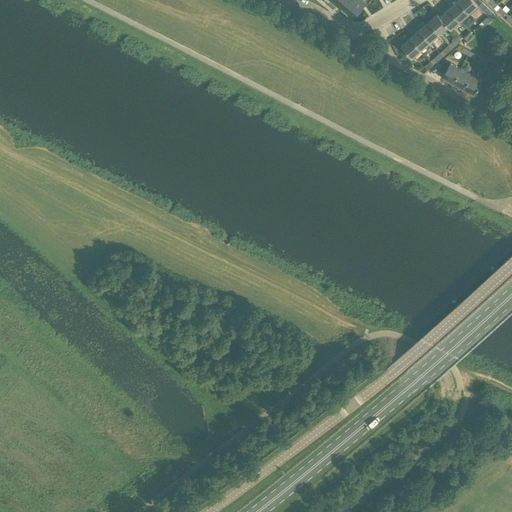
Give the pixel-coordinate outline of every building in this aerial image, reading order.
[(341,9),(349,0),(331,0),(341,9)] [(352,18),(366,3),(362,0),(349,0),(341,9),(352,18)] [(468,12),(458,0),(449,8),(460,20),(468,12)] [(457,0),(458,0),(468,12),(478,4),(473,0),(457,0)] [(477,6),(491,18),(495,13),(481,1),(477,6)] [(502,16),(506,13),(500,7),(496,11),(502,16)] [(460,20),(449,8),(440,16),(448,26),(447,26),(450,29),(460,20)] [(448,26),(440,16),(437,13),(428,21),(439,34),(447,26),(448,26)] [(485,25),(491,20),(488,16),(481,21),(485,25)] [(439,34),(428,21),(419,29),(429,42),(439,34)] [(475,33),(482,28),(478,24),(472,30),(475,33)] [(419,29),(409,37),(420,50),(429,42),(419,29)] [(467,41),(473,36),(469,32),(463,37),(467,41)] [(420,50),(409,37),(400,45),(411,58),(420,50)] [(451,42),(454,46),(460,41),(457,37),(451,42)] [(442,50),(445,54),(452,49),(448,45),(442,50)] [(468,55),(470,51),(463,47),(460,51),(468,55)] [(470,51),(468,55),(475,59),(477,55),(470,51)] [(433,58),(436,62),(443,57),(439,53),(433,58)] [(485,65),(487,61),(480,57),(478,61),(485,65)] [(449,62),(449,63),(443,60),(438,69),(444,72),(442,77),(452,82),(460,68),(449,62)] [(427,70),(433,65),(430,61),(424,66),(427,70)] [(460,68),(452,82),(463,88),(471,74),(460,68)] [(471,74),(463,88),(474,94),(482,80),(471,74)]
